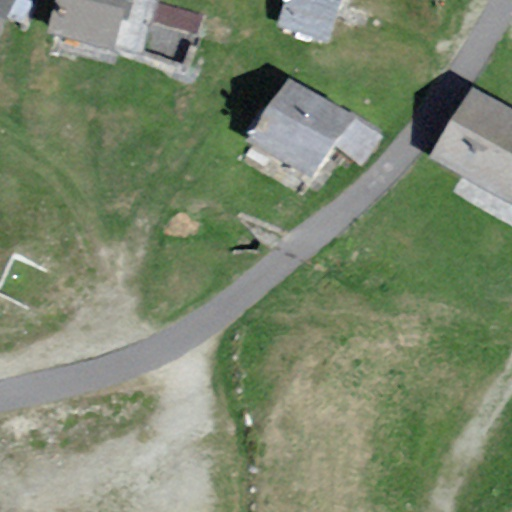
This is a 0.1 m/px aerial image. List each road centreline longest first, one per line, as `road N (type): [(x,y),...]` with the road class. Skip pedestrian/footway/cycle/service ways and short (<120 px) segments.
road 1 (unclassified): [(0,393),(109,364),(240,298),(378,178),(497,0)]
road 2 (track): [(511,380),(443,511)]
